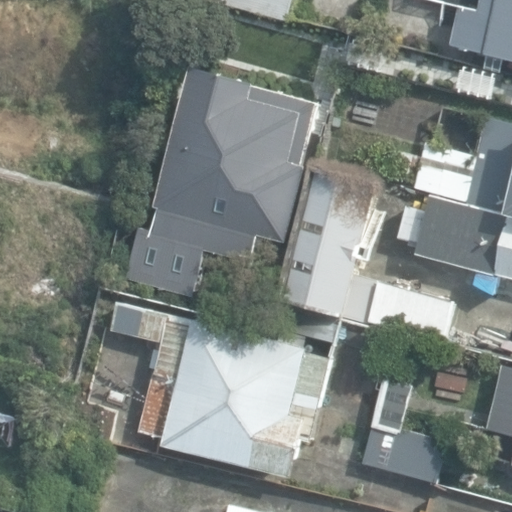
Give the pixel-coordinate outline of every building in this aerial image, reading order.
[(165,32),(42,0),(0,0),(0,168),(120,201),(165,32)] [(211,0),(291,20),(296,0),(211,0)] [(511,0),(489,0),(486,12),(466,7),(456,47),(511,60),(511,0)] [(291,241),(310,164),(306,163),(320,103),(260,88),(261,85),(186,66),(145,229),(143,229),(131,279),(196,296),(208,248),(256,260),(262,234),(291,241)] [(417,192),(511,214),(511,122),(489,117),(480,153),(429,140),(417,192)] [(418,155),(400,151),(393,177),(411,182),(418,155)] [(283,298),(348,319),(360,274),(383,186),(318,169),(283,298)] [(423,254),(511,277),(511,217),(434,197),(431,210),(413,206),(404,238),(426,244),(423,254)] [(348,319),(449,343),(460,300),(360,274),(348,319)] [(144,299),(119,295),(113,333),(138,337),(144,299)] [(277,330),(336,344),(342,319),(283,305),(277,330)] [(167,448),(299,478),(313,419),(307,418),(310,406),(326,409),(337,358),(313,352),(314,347),(201,321),(199,327),(173,321),(174,314),(149,308),(143,335),(169,342),(161,375),(158,375),(145,433),(169,439),(167,448)] [(511,368),(509,367),(494,429),(511,433),(511,368)] [(368,463),(442,483),(454,442),(406,429),(417,388),(390,381),(368,463)] [(225,511),(267,511),(269,506),(229,496),(225,511)]
